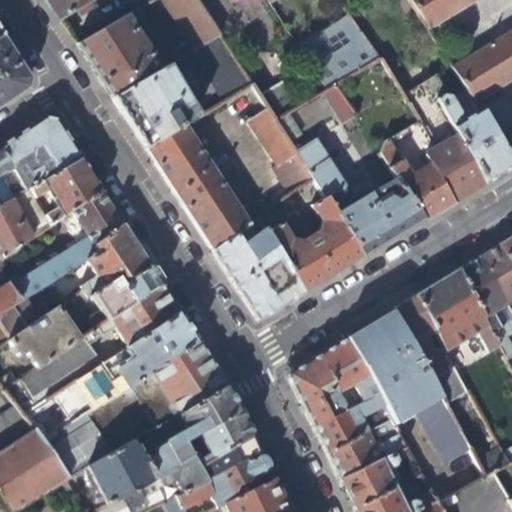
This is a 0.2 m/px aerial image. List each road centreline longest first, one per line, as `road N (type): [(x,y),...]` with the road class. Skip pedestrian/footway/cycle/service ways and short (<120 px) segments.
road 1 (residential): [(248,366),(65,84)]
road 2 (residential): [(511,204),(248,366)]
road 3 (residential): [(320,511),(248,366)]
